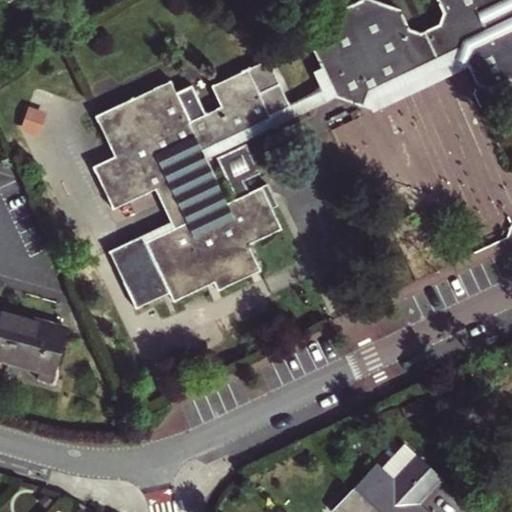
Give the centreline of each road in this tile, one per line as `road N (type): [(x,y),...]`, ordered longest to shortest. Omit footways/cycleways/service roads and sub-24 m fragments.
road 1 (residential): [(148,461),(511,294)]
road 2 (residential): [(0,442),(73,464),(148,461)]
